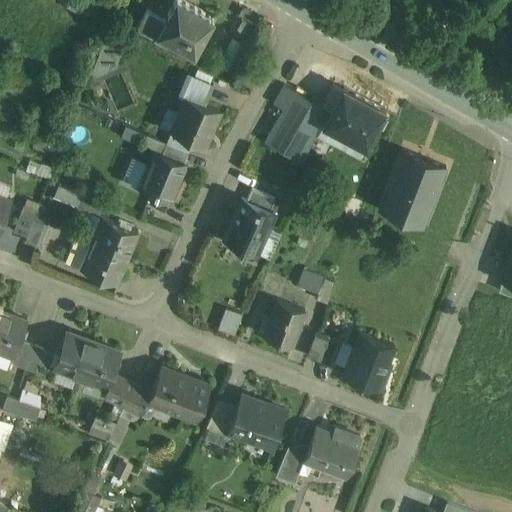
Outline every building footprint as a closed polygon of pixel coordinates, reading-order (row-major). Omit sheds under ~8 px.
[(214,15),(186,0),(174,0),(165,16),(148,7),(139,23),(157,32),(156,35),(169,42),(172,38),(195,51),(214,15)] [(110,17),(87,5),(78,24),(101,35),(110,17)] [(295,90),(285,84),(275,103),(284,108),(295,90)] [(387,109),(344,87),(324,123),(367,146),(387,109)] [(330,110),(295,90),(284,108),(272,129),(275,131),(269,142),(283,150),(283,151),(285,152),(285,151),(299,159),(305,148),(308,149),(330,110)] [(221,110),(187,96),(181,110),(168,105),(160,125),(194,140),(206,145),(221,110)] [(194,140),(172,131),(167,143),(189,152),(194,140)] [(189,152),(167,143),(162,154),(185,163),(189,152)] [(447,165),(402,148),(379,208),(424,225),(447,165)] [(162,154),(156,151),(151,164),(149,163),(149,164),(151,164),(142,185),(140,185),(170,198),(185,164),(185,163),(162,154)] [(275,198),(252,188),(247,200),(269,210),(275,198)] [(0,222),(9,199),(0,195),(0,222)] [(247,200),(242,198),(241,199),(242,200),(232,222),(231,222),(225,236),(257,251),(274,212),(269,210),(247,200)] [(37,208),(24,203),(14,229),(27,235),(34,217),(37,208)] [(140,231),(104,216),(94,241),(129,256),(140,231)] [(48,223),(34,217),(27,235),(25,240),(38,246),(48,223)] [(129,256),(94,241),(93,241),(78,235),(67,261),(118,282),(129,256)] [(511,255),(503,278),(511,281),(511,255)] [(325,277),(304,269),(298,284),(319,292),(325,277)] [(336,282),(325,277),(319,292),(317,299),(328,303),(336,282)] [(511,281),(503,278),(499,289),(511,294),(511,281)] [(306,309),(278,299),(270,319),(275,320),(269,334),(265,333),(265,334),(293,344),(306,309)] [(238,332),(245,311),(228,305),(221,326),(238,332)] [(28,321),(1,310),(0,313),(0,363),(8,367),(12,355),(14,356),(22,336),(26,337),(29,330),(25,329),(28,321)] [(69,331),(56,367),(81,376),(95,341),(69,331)] [(330,336),(317,331),(308,355),(321,360),(330,336)] [(394,343),(361,331),(345,374),(381,388),(388,370),(385,369),(394,343)] [(35,345),(24,341),(16,363),(26,367),(35,345)] [(122,351),(95,341),(81,376),(108,386),(109,386),(114,373),(122,351)] [(45,348),(35,345),(26,367),(36,371),(45,348)] [(57,353),(45,348),(36,371),(48,375),(57,353)] [(210,384),(162,364),(150,390),(146,400),(195,420),(210,384)] [(136,383),(114,373),(109,386),(108,386),(104,395),(125,404),(136,383)] [(136,383),(125,404),(141,412),(146,400),(150,390),(136,383)] [(286,408),(242,392),(238,404),(229,430),(230,431),(273,446),(286,408)] [(30,403),(7,395),(3,408),(26,416),(30,403)] [(238,404),(220,398),(207,425),(229,434),(230,431),(229,430),(238,404)] [(40,406),(30,403),(26,416),(36,419),(40,406)] [(117,420),(95,412),(92,423),(112,430),(117,420)] [(344,428),(342,434),(317,424),(307,451),(304,457),(347,474),(362,435),(344,428)] [(307,451),(289,443),(277,473),(295,480),(304,457),(307,451)] [(122,459),(117,472),(128,476),(133,463),(122,459)] [(475,511),(447,501),(442,511),(475,511)]
